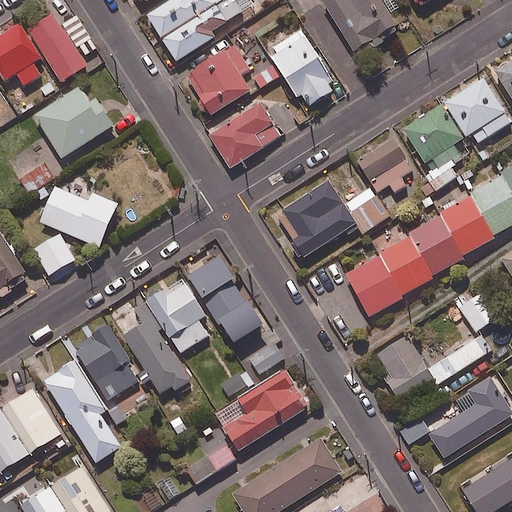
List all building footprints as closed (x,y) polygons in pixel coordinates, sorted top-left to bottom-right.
[(138,0),(144,8),(157,0),(138,0)] [(164,45),(230,4),(228,1),(228,0),(177,0),(148,19),(164,45)] [(402,31),(380,0),(328,0),(330,2),(324,7),(359,60),(402,31)] [(413,0),(419,9),(433,0),(413,0)] [(230,4),(164,45),(178,66),(218,41),(214,36),(240,19),(230,4)] [(89,71),(57,18),(31,34),(64,87),(89,71)] [(44,62),(20,28),(0,41),(0,70),(10,84),(19,78),(27,90),(43,79),(35,68),(44,62)] [(312,112),(336,97),(330,87),(335,84),(302,33),(270,53),(278,64),(274,66),(283,79),(284,78),(300,103),(305,101),(312,112)] [(248,69),(233,46),(183,77),(208,117),(249,91),(238,75),(248,69)] [(511,65),(496,75),(511,103),(511,65)] [(283,79),(274,66),(254,79),(262,92),(283,79)] [(511,126),(511,124),(485,82),(447,106),(469,141),(474,138),(480,147),(511,126)] [(90,107),(81,92),(37,120),(64,163),(116,130),(98,103),(90,107)] [(281,136),(260,102),(209,134),(230,168),(281,136)] [(406,133),(432,175),(453,162),(457,167),(464,163),(455,150),(466,143),(444,109),(406,133)] [(369,150),(373,156),(361,164),(381,194),(392,188),(398,198),(410,190),(404,180),(415,172),(395,142),(384,149),(379,143),(369,150)] [(453,162),(432,175),(428,178),(438,194),(458,181),(451,170),(457,167),(453,162)] [(56,181),(46,166),(24,180),(33,195),(56,181)] [(511,229),(511,175),(411,236),(413,240),(348,279),(373,321),(403,303),(401,301),(497,243),(495,240),(511,229)] [(346,208),(331,185),(278,219),(306,262),(359,229),(365,238),(392,221),(373,191),(346,208)] [(91,205),(58,190),(43,225),(102,252),(121,208),(95,197),(91,205)] [(0,297),(30,279),(0,231),(0,297)] [(511,256),(503,263),(511,276),(511,256)] [(239,287),(221,261),(191,281),(238,351),(266,332),(236,289),(239,287)] [(208,322),(185,284),(150,306),(182,358),(210,340),(202,326),(208,322)] [(497,323),(477,290),(457,302),(477,335),(497,323)] [(193,387),(153,325),(127,341),(163,398),(176,390),(179,396),(193,387)] [(143,383),(111,331),(77,351),(109,404),(143,383)] [(493,354),(482,337),(429,371),(408,337),(377,357),(390,377),(385,381),(400,405),(435,383),(439,389),(493,354)] [(286,360),(275,345),(250,362),(261,377),(286,360)] [(111,416),(78,365),(46,385),(99,467),(123,451),(103,420),(111,416)] [(311,412),(286,373),(216,418),(241,456),(311,412)] [(255,386),(248,373),(223,387),(230,400),(255,386)] [(511,420),(511,412),(493,382),(457,405),(465,417),(432,438),(446,462),(511,420)] [(0,415),(0,473),(2,477),(32,459),(63,438),(34,393),(0,415)] [(432,433),(423,419),(402,432),(411,447),(432,433)] [(284,511),(344,474),(323,442),(236,498),(245,511),(284,511)] [(238,464),(229,449),(189,473),(198,488),(238,464)] [(490,511),(511,498),(511,456),(462,489),(477,511),(490,511)] [(52,492),(64,511),(110,511),(84,471),(52,492)] [(64,511),(52,492),(24,511),(64,511)]
